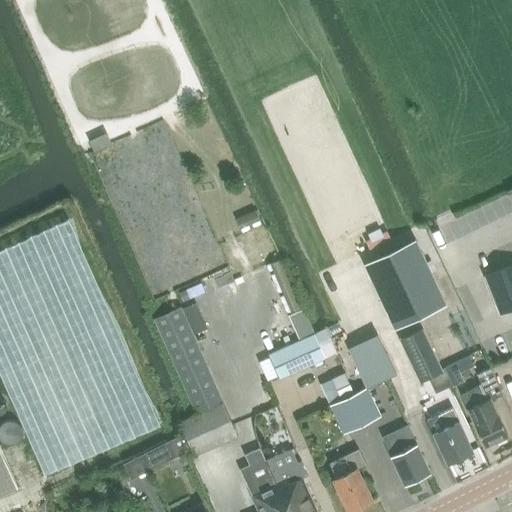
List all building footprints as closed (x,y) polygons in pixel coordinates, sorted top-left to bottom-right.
[(274,130),(260,137),(265,148),(280,142),(274,130)] [(255,211),(236,219),(242,232),(250,229),(248,225),(252,224),(253,227),(261,224),(255,211)] [(391,225),(358,240),(364,252),(396,237),(391,225)] [(430,261),(427,263),(416,239),(365,263),(396,328),(446,304),(432,274),(435,272),(430,261)] [(318,247),(307,252),(318,274),(328,269),(318,247)] [(279,259),(269,263),(291,313),(301,309),(279,259)] [(511,264),(485,276),(500,313),(511,308),(511,264)] [(201,283),(179,292),(183,301),(197,295),(205,292),(201,283)] [(196,303),(182,309),(189,323),(202,317),(196,303)] [(196,415),(224,402),(189,323),(182,309),(182,307),(154,319),(196,415)] [(303,309),(288,315),(298,339),(314,332),(303,309)] [(456,328),(432,339),(442,362),(466,350),(456,328)] [(423,329),(401,339),(421,382),(443,372),(423,329)] [(315,333),(314,334),(268,354),(279,378),(325,357),(315,333)] [(455,361),(444,366),(446,370),(453,385),(464,380),(460,372),(455,361)] [(475,423),(474,423),(485,445),(495,440),(496,443),(506,438),(504,436),(507,434),(497,413),(496,413),(490,399),(501,394),(489,368),(477,374),(482,384),(461,394),(475,423)] [(345,373),(332,379),(340,398),(353,392),(345,373)] [(380,415),(367,388),(352,395),(365,422),(380,415)] [(365,422),(352,395),(331,405),(343,432),(365,422)] [(224,402),(178,423),(192,456),(238,436),(224,402)] [(453,408),(427,420),(447,463),(473,451),(453,408)] [(392,432),(382,437),(404,483),(429,471),(408,426),(393,433),(392,432)] [(164,442),(140,454),(146,467),(171,455),(164,442)] [(0,493),(18,485),(0,445),(0,493)] [(300,511),(299,509),(292,511),(288,511),(266,460),(265,461),(259,447),(244,454),(251,469),(241,473),(258,511),(300,511)] [(359,448),(330,463),(337,477),(333,479),(349,511),(373,499),(357,468),(366,464),(359,448)] [(266,460),(288,511),(292,511),(299,509),(300,511),(316,511),(301,478),(307,475),(300,461),(296,462),(290,449),(266,460)] [(207,511),(203,502),(181,511),(207,511)]
